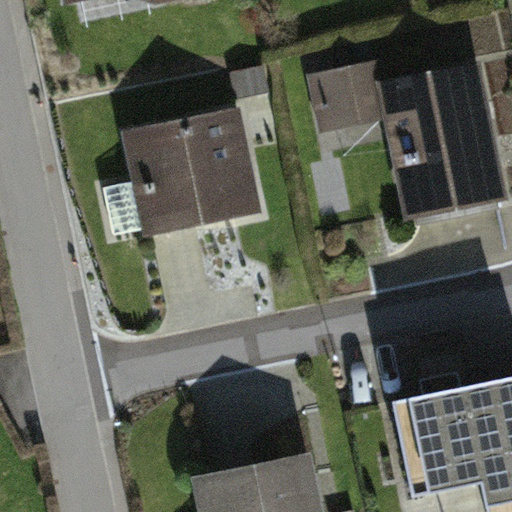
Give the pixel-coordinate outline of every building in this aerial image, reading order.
[(214,0),(65,0),(68,11),(123,0),(156,19),(216,7),(214,0)] [(384,72),(317,86),(329,143),(388,131),(411,236),(511,214),(511,167),(491,71),(389,93),(384,72)] [(249,119),(129,142),(149,247),(269,224),(249,119)] [(511,511),(511,387),(436,400),(453,511),(511,511)] [(329,511),(320,465),(200,488),(204,511),(329,511)]
